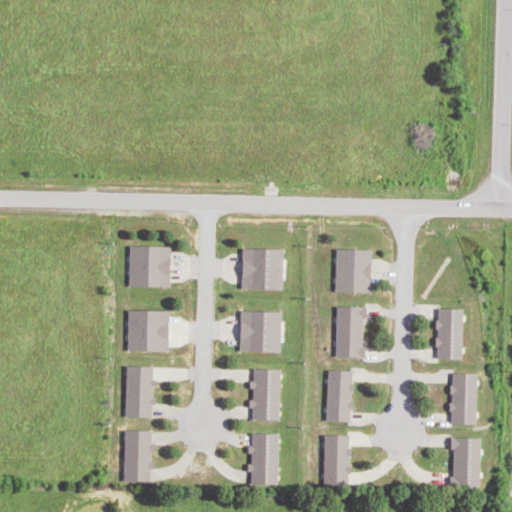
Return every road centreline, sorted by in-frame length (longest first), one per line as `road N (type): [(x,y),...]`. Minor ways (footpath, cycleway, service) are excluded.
road 1 (residential): [(0,196),(511,209)]
road 2 (residential): [(510,0),(505,210)]
